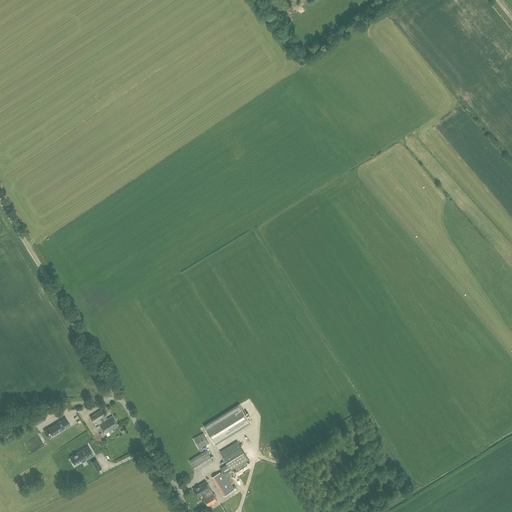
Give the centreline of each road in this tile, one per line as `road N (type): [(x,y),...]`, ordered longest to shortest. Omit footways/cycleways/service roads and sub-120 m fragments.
road 1 (unclassified): [(119,398),(0,200)]
road 2 (unclassified): [(188,511),(119,398)]
